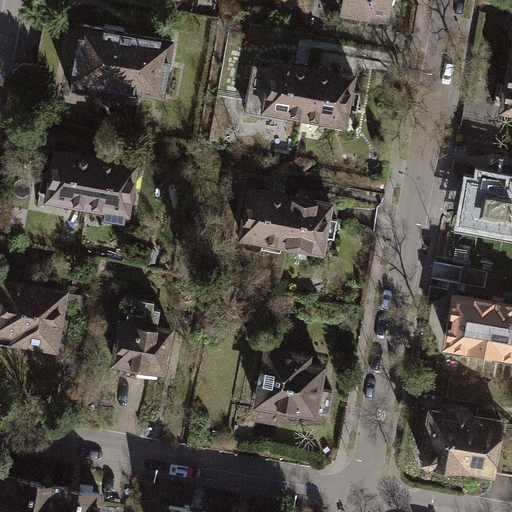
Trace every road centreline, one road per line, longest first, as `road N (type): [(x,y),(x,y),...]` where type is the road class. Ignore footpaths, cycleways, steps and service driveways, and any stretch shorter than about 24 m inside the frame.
road 1 (residential): [(360,491),(447,0)]
road 2 (residential): [(0,427),(360,491)]
